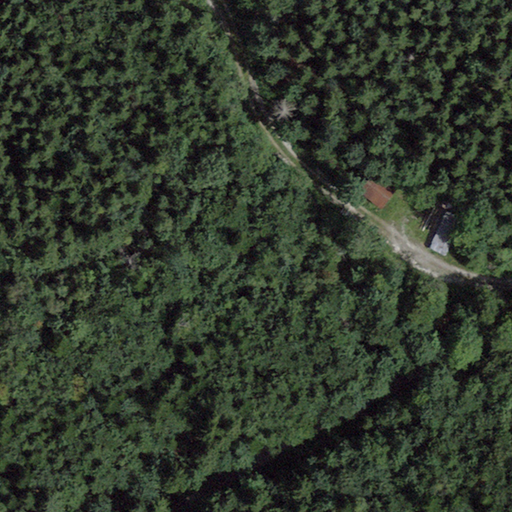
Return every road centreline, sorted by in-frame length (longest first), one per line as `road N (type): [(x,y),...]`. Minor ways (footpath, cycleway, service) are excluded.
road 1 (track): [(201,0),(277,156),(440,264),(486,281),(511,279)]
road 2 (track): [(511,341),(175,511)]
